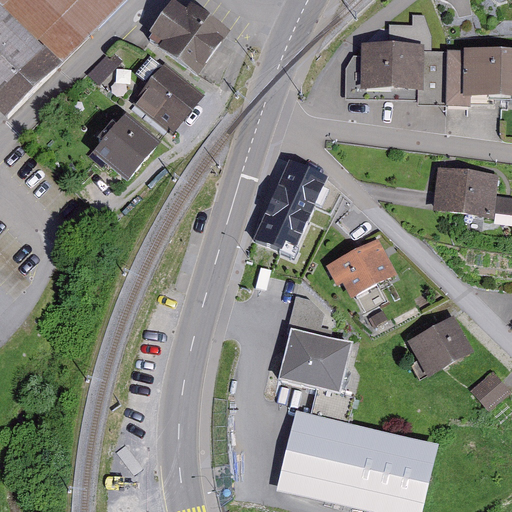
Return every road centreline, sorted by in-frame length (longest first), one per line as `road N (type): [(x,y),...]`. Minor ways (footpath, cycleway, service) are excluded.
road 1 (secondary): [(260,115),(179,407),(187,511)]
road 2 (residential): [(312,127),(310,145),(363,202),(511,342)]
road 3 (residential): [(312,127),(511,154)]
road 4 (residential): [(410,0),(341,55),(312,127)]
road 5 (secondary): [(308,0),(260,115)]
